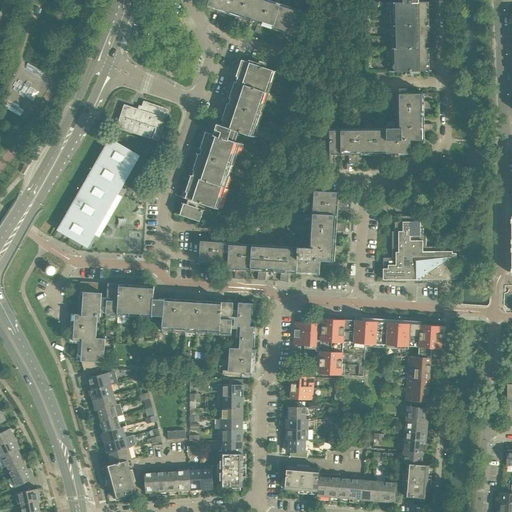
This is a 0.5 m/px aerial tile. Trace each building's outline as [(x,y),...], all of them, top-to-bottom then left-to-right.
[(209,0),(207,7),(208,7),(210,1),(215,3),(213,7),(218,9),(218,10),(236,17),(233,25),(241,28),(244,17),(258,22),(255,32),(262,35),(265,26),(279,31),(276,40),(280,41),(279,44),(283,45),(287,32),(295,34),(301,14),(258,0),(209,0)] [(395,0),(395,1),(395,2),(389,2),(390,72),(429,71),(429,65),(427,65),(427,54),(429,54),(429,31),(427,31),(427,19),(429,19),(428,8),(427,8),(427,2),(418,2),(418,0),(395,0)] [(382,72),(390,72),(389,2),(374,2),(365,2),(366,72),(376,72),(382,72)] [(196,159),(193,170),(191,169),(188,180),(189,181),(185,192),(184,192),(182,197),(218,208),(240,143),(235,141),(235,140),(238,132),(252,136),(274,71),(242,60),(220,124),(217,123),(213,133),(213,134),(204,131),(202,136),(204,137),(200,148),(198,148),(197,150),(195,159),(196,159)] [(433,132),(433,128),(433,124),(422,124),(422,109),(433,109),(433,101),(424,101),(424,93),(401,93),(401,127),(387,127),(387,129),(330,129),(329,164),(334,164),(334,153),(341,153),(341,155),(349,155),(349,164),(357,164),(357,153),(371,153),(371,164),(380,164),(379,154),(399,154),(399,152),(404,152),(404,148),(409,148),(409,154),(410,154),(410,140),(424,140),(424,132),(433,132)] [(116,127),(159,141),(168,113),(168,112),(168,111),(168,110),(167,109),(166,108),(143,101),(140,110),(124,104),(116,127)] [(58,229),(64,232),(74,238),(86,245),(92,234),(94,235),(118,194),(116,193),(120,186),(119,185),(122,186),(127,176),(135,163),(134,162),(137,156),(109,140),(109,139),(106,144),(87,176),(66,213),(60,225),(59,226),(58,229)] [(255,148),(240,143),(218,208),(227,212),(232,214),(246,208),(265,151),(255,148)] [(143,155),(146,156),(149,155),(150,153),(150,149),(147,148),(144,149),(142,152),(143,155)] [(281,270),(280,281),(288,282),(289,273),(308,274),(308,272),(313,272),(314,268),(319,268),(319,274),(320,260),(334,261),(335,253),(344,254),(344,246),(333,245),(334,230),(345,231),(346,223),(337,223),(337,208),(346,208),(347,200),(336,200),(337,192),(316,191),(312,247),(297,246),(297,250),(229,246),(227,267),(235,268),(235,278),(243,279),(243,270),(251,270),(258,271),(257,280),(265,280),(266,269),(281,270)] [(204,210),(189,205),(184,203),(180,215),(200,221),(204,210)] [(395,231),(392,231),(392,258),(383,258),(383,280),(457,279),(458,279),(459,279),(459,278),(460,278),(460,277),(460,276),(460,275),(460,274),(459,273),(458,273),(458,272),(456,272),(456,254),(456,253),(452,253),(452,251),(434,251),(434,253),(431,253),(431,247),(426,247),(426,238),(423,238),(423,228),(420,228),(420,216),(400,216),(400,222),(395,222),(395,231)] [(224,242),(200,241),(199,263),(222,265),(224,242)] [(56,270),(56,269),(55,268),(55,267),(54,266),(53,265),(52,265),(50,265),(49,265),(47,266),(46,267),(46,269),(46,270),(46,271),(46,272),(47,274),(48,274),(50,275),(51,275),(52,275),(54,274),(55,272),(56,271),(56,270)] [(164,298),(164,299),(155,298),(153,298),(154,286),(148,286),(148,284),(137,283),(137,285),(125,284),(125,282),(114,281),(114,283),(108,283),(107,297),(102,297),(102,293),(98,292),(99,282),(81,281),(78,314),(75,314),(73,338),(82,338),(81,361),(84,370),(102,366),(102,362),(104,362),(104,350),(103,350),(103,338),(96,338),(97,327),(95,327),(96,316),(106,317),(106,316),(106,314),(152,318),(152,315),(154,315),(163,316),(162,329),(230,334),(230,336),(231,336),(230,347),(229,347),(229,360),(231,360),(230,371),(223,370),(222,374),(242,375),(242,372),(251,373),(252,350),(254,350),(255,326),(254,326),(255,304),(238,302),(238,310),(233,310),(233,302),(227,302),(227,300),(216,299),(215,301),(210,301),(204,300),(204,299),(193,298),(193,300),(182,299),(182,297),(170,297),(170,298),(164,298)] [(419,347),(418,357),(418,358),(431,359),(441,359),(443,326),(421,324),(420,324),(419,335),(414,335),(409,335),(410,328),(412,329),(413,324),(344,319),(344,320),(322,318),(318,373),(341,375),(343,352),(343,342),(365,343),(419,347)] [(293,345),(305,345),(306,322),(295,322),(293,345)] [(306,322),(305,345),(316,346),(318,323),(306,322)] [(343,352),(341,375),(359,375),(363,376),(363,364),(365,343),(343,342),(343,352)] [(408,356),(408,368),(430,369),(431,359),(418,358),(418,357),(408,356)] [(408,368),(407,377),(430,379),(430,369),(408,368)] [(89,378),(92,389),(111,384),(108,372),(89,378)] [(407,377),(406,389),(429,390),(430,379),(407,377)] [(291,379),(290,389),(313,390),(313,379),(291,379)] [(90,390),(92,400),(114,394),(111,384),(92,389),(90,390)] [(223,384),(223,397),(223,408),(221,408),(221,430),(223,430),(223,453),(220,453),(220,463),(217,463),(217,476),(220,476),(220,486),(242,486),(242,472),(243,472),(243,471),(242,471),(242,469),(243,469),(243,468),(242,468),(243,384),(223,384)] [(313,390),(290,389),(290,399),(313,399),(313,390)] [(429,390),(406,389),(406,400),(428,402),(429,390)] [(95,411),(98,410),(114,405),(117,405),(114,394),(92,400),(95,411)] [(114,405),(98,410),(101,421),(117,416),(123,415),(120,404),(117,405),(114,405)] [(288,406),(288,419),(306,418),(306,407),(288,406)] [(407,406),(406,418),(425,420),(426,408),(407,406)] [(101,433),(123,427),(120,427),(117,416),(101,421),(104,432),(101,433)] [(286,419),(286,429),(308,429),(308,419),(306,419),(306,418),(288,419),(286,419)] [(406,418),(405,429),(427,430),(428,420),(425,420),(406,418)] [(101,433),(104,443),(126,437),(123,427),(101,433)] [(0,432),(0,444),(15,437),(10,428),(0,432)] [(286,440),(288,440),(308,440),(308,429),(286,429),(286,440)] [(405,429),(404,439),(424,441),(426,441),(427,430),(405,429)] [(185,430),(167,431),(168,439),(186,438),(185,430)] [(0,456),(2,456),(17,448),(20,447),(15,437),(0,444),(0,456)] [(107,453),(109,453),(128,447),(126,437),(104,443),(107,453)] [(404,439),(403,451),(423,453),(424,441),(404,439)] [(308,440),(288,440),(288,452),(290,452),(290,456),(307,458),(307,452),(305,452),(305,440),(308,440)] [(109,453),(112,463),(131,458),(128,447),(109,453)] [(2,456),(7,466),(23,458),(17,448),(2,456)] [(403,451),(402,462),(422,464),(423,453),(403,451)] [(7,466),(12,476),(28,469),(23,458),(7,466)] [(131,458),(112,463),(105,465),(109,479),(108,480),(109,481),(109,480),(110,482),(109,483),(110,484),(110,483),(114,498),(136,492),(133,482),(136,481),(132,469),(130,470),(127,460),(132,459),(131,458)] [(429,465),(422,464),(402,462),(402,463),(407,464),(406,473),(403,473),(402,486),(405,486),(404,496),(426,498),(427,484),(428,484),(428,483),(427,482),(428,480),(428,481),(428,479),(429,465)] [(300,490),(301,490),(303,465),(297,464),(297,467),(286,466),(284,488),(299,489),(299,490),(300,490)] [(303,490),(317,491),(318,484),(319,473),(320,469),(309,468),(310,465),(303,465),(301,490),(302,490),(303,490)] [(28,469),(12,476),(10,477),(15,488),(35,478),(30,468),(28,469)] [(201,469),(190,470),(190,478),(191,490),(202,489),(201,469)] [(212,469),(201,469),(202,489),(213,488),(212,469)] [(176,471),(167,472),(168,491),(178,491),(177,479),(176,471)] [(167,472),(157,472),(158,480),(159,492),(168,491),(167,472)] [(331,477),(331,485),(330,497),(339,498),(341,478),(341,475),(332,474),(331,477)] [(184,478),(177,479),(178,491),(191,490),(190,478),(184,478)] [(339,498),(349,498),(350,486),(351,479),(341,478),(339,498)] [(158,480),(151,480),(145,481),(145,493),(159,492),(158,480)] [(362,500),(373,501),(375,481),(364,480),(363,488),(362,500)] [(373,501),(383,501),(385,482),(375,481),(373,501)] [(385,482),(383,501),(394,502),(396,482),(385,482)] [(317,496),(330,497),(331,485),(325,484),(318,484),(317,491),(317,496)] [(349,498),(362,500),(363,488),(356,487),(350,486),(349,498)] [(21,503),(38,500),(40,499),(38,488),(16,493),(18,504),(21,503)] [(496,502),(511,503),(511,493),(499,492),(499,497),(496,496),(496,502)] [(21,503),(22,511),(35,511),(40,511),(38,500),(21,503)] [(498,508),(498,511),(511,511),(511,503),(496,502),(495,508),(498,508)]
